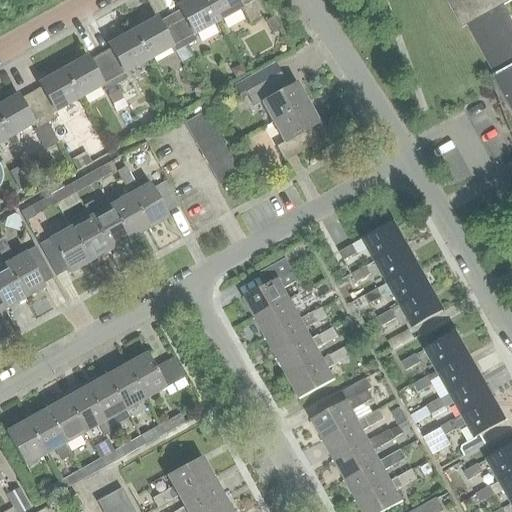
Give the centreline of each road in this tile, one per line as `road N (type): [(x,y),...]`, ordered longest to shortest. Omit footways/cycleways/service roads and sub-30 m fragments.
road 1 (residential): [(313,511),(189,287)]
road 2 (residential): [(189,287),(405,158)]
road 3 (residential): [(0,384),(189,287)]
road 4 (residential): [(511,334),(405,158)]
road 5 (residential): [(405,158),(306,0)]
